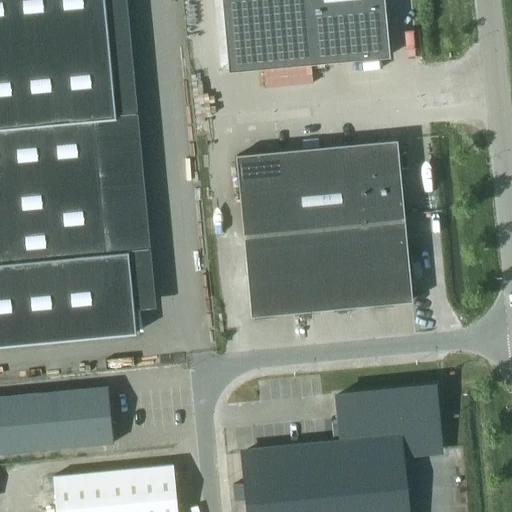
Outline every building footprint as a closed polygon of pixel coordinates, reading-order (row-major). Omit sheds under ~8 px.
[(0,0),(0,345),(135,333),(103,0),(0,0)] [(221,0),(228,70),(389,56),(383,0),(221,0)] [(236,155),(251,315),(254,315),(254,319),(270,317),(269,313),(293,311),(294,315),(310,314),(309,309),(333,307),(334,311),(350,310),(349,306),(373,303),(373,308),(389,306),(389,302),(411,300),(408,263),(407,258),(411,257),(410,241),(406,242),(403,218),(408,217),(406,201),(402,202),(396,140),(277,151),(236,155)] [(0,452),(113,442),(108,385),(0,395),(0,452)] [(234,500),(245,499),(246,511),(407,511),(402,453),(441,449),(435,385),(335,395),(340,442),(241,452),(244,483),(232,484),(234,500)] [(130,464),(128,453),(103,456),(104,467),(130,464)] [(52,475),(55,511),(177,511),(173,464),(52,475)]
